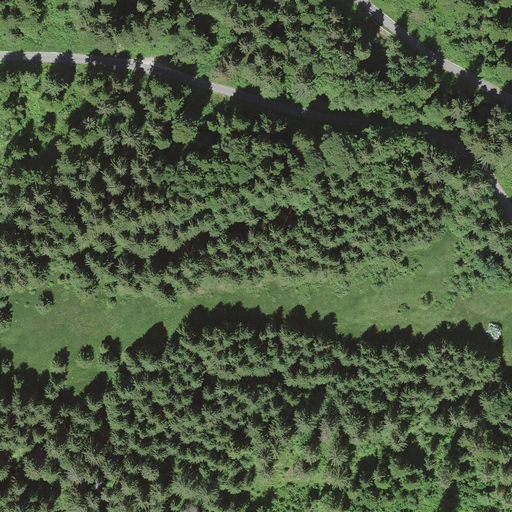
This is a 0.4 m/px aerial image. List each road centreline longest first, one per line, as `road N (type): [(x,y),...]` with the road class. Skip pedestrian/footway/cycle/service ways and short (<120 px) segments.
road 1 (unclassified): [(511,214),(468,152),(422,129),(315,115),(107,60),(0,56)]
road 2 (unclassified): [(359,0),(422,50),(511,101)]
